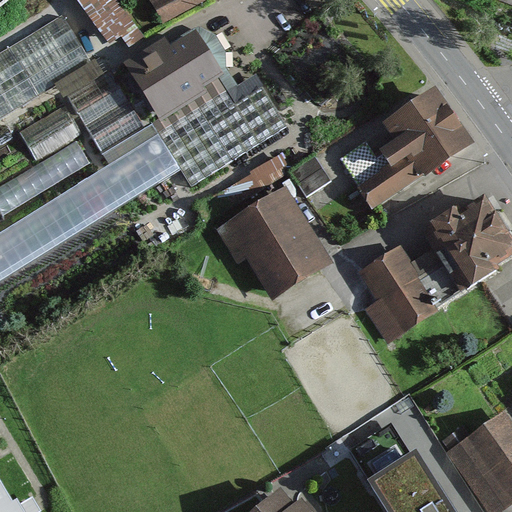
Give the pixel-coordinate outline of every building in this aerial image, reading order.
[(113,0),(100,0),(88,9),(117,49),(138,34),(113,0)] [(152,0),(166,24),(208,0),(152,0)] [(0,121),(91,64),(65,23),(0,63),(0,121)] [(190,38),(129,77),(159,123),(220,84),(190,38)] [(288,134),(256,81),(159,140),(191,193),(288,134)] [(470,145),(432,91),(377,129),(401,164),(364,190),(378,209),(470,145)] [(82,139),(66,109),(22,132),(39,162),(82,139)] [(0,189),(0,206),(5,215),(88,169),(76,147),(0,189)] [(314,162),(291,179),(307,202),(331,186),(314,162)] [(286,194),(226,231),(273,305),(333,268),(286,194)] [(511,245),(485,203),(434,236),(469,291),(511,263),(511,245)] [(399,252),(362,277),(380,304),(368,311),(389,343),(438,310),(399,252)] [(511,435),(499,419),(451,457),(494,511),(501,511),(511,504),(511,435)] [(446,511),(414,461),(367,491),(379,511),(446,511)] [(22,511),(0,475),(0,511),(22,511)] [(292,511),(277,494),(254,511),(292,511)]
